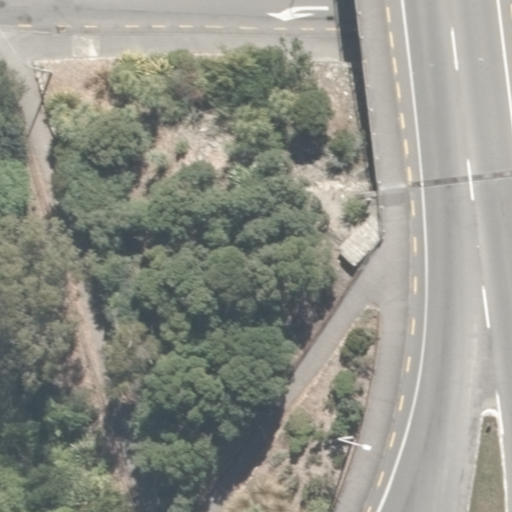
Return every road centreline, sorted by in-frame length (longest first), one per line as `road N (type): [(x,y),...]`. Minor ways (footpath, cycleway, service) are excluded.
road 1 (primary): [(425,511),(476,252)]
road 2 (primary): [(476,252),(445,0)]
road 3 (primary): [(476,252),(511,377)]
